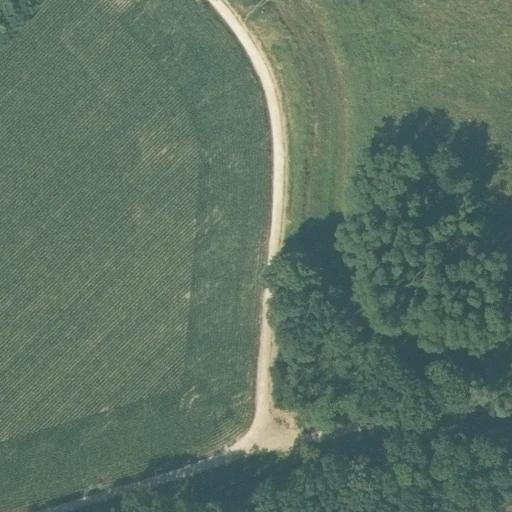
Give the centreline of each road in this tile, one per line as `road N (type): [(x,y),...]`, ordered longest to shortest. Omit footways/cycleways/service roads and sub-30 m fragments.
road 1 (track): [(258,452),(272,120),(264,76),(241,36)]
road 2 (track): [(258,452),(367,426),(511,411)]
road 3 (track): [(59,511),(258,452)]
